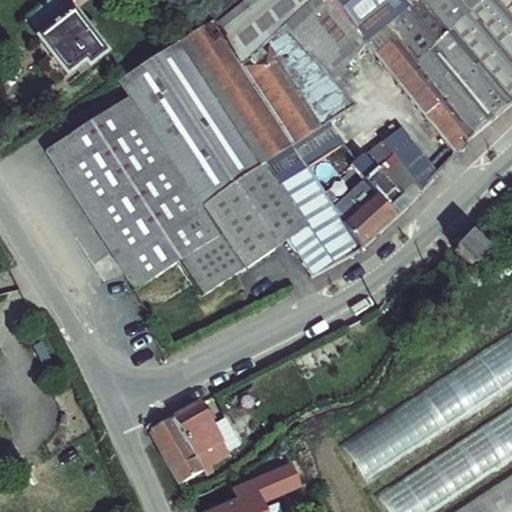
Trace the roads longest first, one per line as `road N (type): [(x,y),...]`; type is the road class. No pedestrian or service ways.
road 1 (tertiary): [(113,408),(360,287),(511,150)]
road 2 (tertiary): [(113,408),(0,207)]
